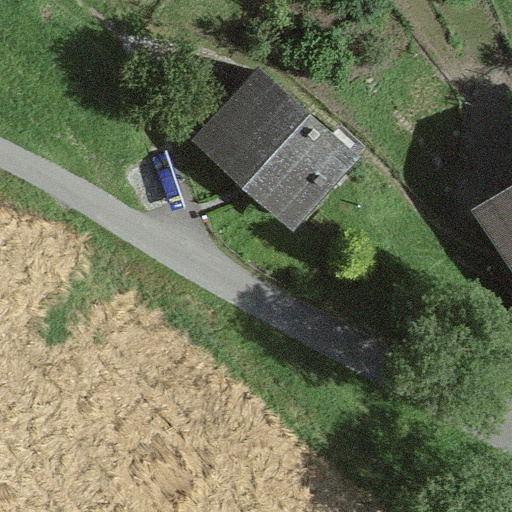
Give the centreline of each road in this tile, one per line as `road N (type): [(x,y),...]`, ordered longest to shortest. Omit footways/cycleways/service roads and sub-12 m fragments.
road 1 (residential): [(511,439),(279,321),(0,152)]
road 2 (track): [(187,267),(131,81),(105,39),(56,0)]
